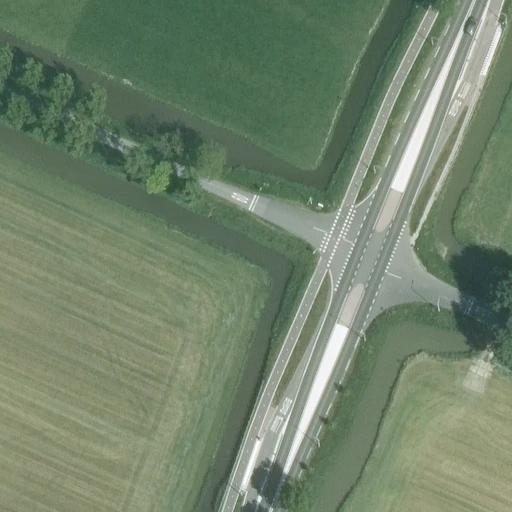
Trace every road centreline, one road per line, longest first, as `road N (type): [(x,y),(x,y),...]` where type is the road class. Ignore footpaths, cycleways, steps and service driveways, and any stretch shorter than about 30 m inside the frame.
road 1 (unclassified): [(368,257),(0,91)]
road 2 (primary): [(368,257),(474,0)]
road 3 (primary): [(270,511),(368,257)]
road 4 (unclassified): [(511,326),(368,257)]
